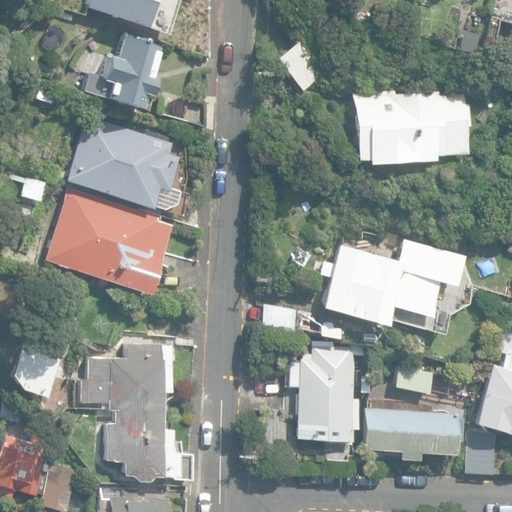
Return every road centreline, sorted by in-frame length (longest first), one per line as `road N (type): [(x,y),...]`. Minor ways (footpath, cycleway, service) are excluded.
road 1 (residential): [(237,0),(217,443),(222,511)]
road 2 (residential): [(231,511),(293,490),(511,500)]
